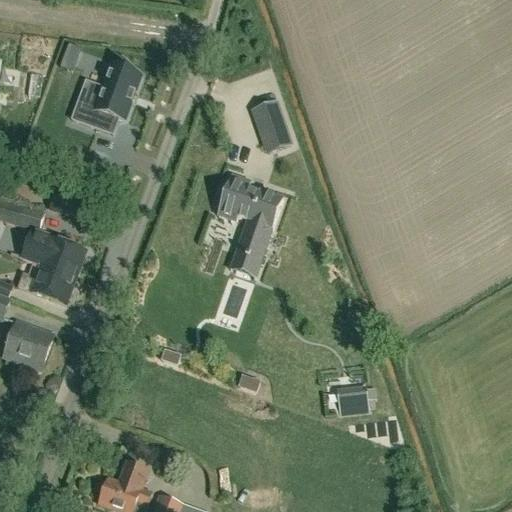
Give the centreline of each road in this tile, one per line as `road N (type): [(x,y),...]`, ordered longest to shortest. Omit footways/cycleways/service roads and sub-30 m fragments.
road 1 (unclassified): [(34,511),(205,39)]
road 2 (residential): [(0,8),(205,39)]
